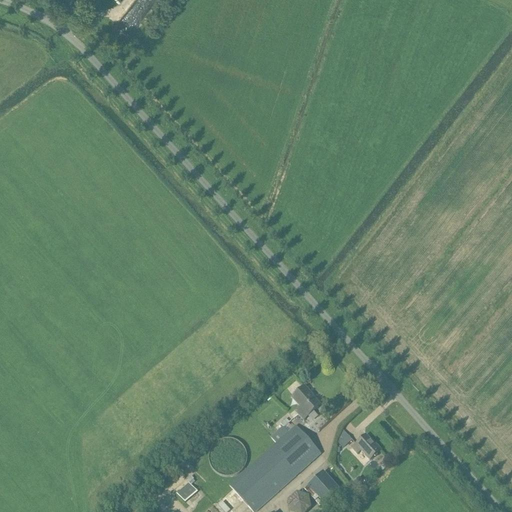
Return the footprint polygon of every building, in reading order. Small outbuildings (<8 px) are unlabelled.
[(287,388),(294,395),(303,386),(296,379),(287,388)] [(296,411),(303,420),(320,405),(310,395),(311,394),(304,387),(292,399),(300,408),(296,411)] [(229,486),(252,511),(256,511),(321,454),(295,425),(288,432),(283,426),(270,437),(276,444),(229,486)] [(347,435),(338,444),(343,449),(352,440),(347,435)] [(361,451),(370,460),(381,450),(371,440),(370,441),(366,436),(351,449),(357,455),(361,451)] [(308,487),(323,504),(339,490),(324,473),(308,487)] [(185,503),(197,493),(189,483),(177,494),(185,503)] [(289,511),(307,511),(311,509),(309,497),(297,493),(288,501),(289,511)]
